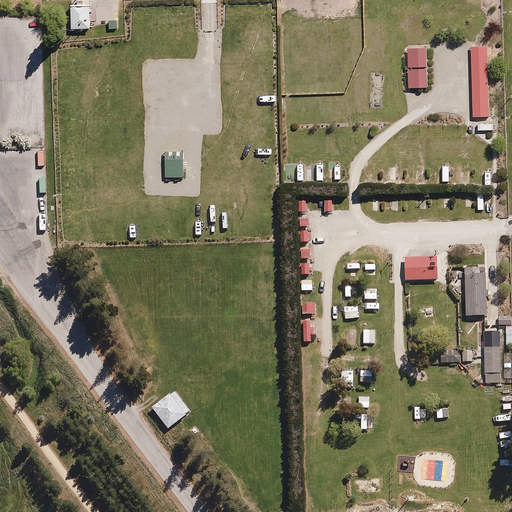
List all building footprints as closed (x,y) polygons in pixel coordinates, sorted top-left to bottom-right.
[(73,28),(92,28),(92,5),(73,5),(73,28)] [(141,38),(139,30),(128,32),(129,39),(141,38)] [(487,46),(470,47),(473,116),(489,115),(487,46)] [(427,48),(407,49),(408,88),(429,87),(427,48)] [(302,166),(294,166),(294,177),(301,177),(302,166)] [(303,212),(303,216),(309,216),(309,199),(299,200),(299,212),(303,212)] [(326,200),(326,211),(328,211),(328,215),(333,215),(333,211),(335,211),(334,200),(326,200)] [(312,220),(310,220),(310,218),(301,218),(301,228),(310,228),(310,223),(312,223),(312,220)] [(85,241),(85,229),(57,231),(58,243),(85,241)] [(313,232),(301,232),(302,244),(313,243),(313,232)] [(312,249),(302,250),(302,259),(313,259),(312,249)] [(441,261),(412,262),(413,287),(442,286),(441,261)] [(313,264),(303,265),(303,276),(314,276),(313,264)] [(493,276),(471,277),(473,319),(494,318),(493,276)] [(313,279),(303,279),(303,292),(313,292),(313,279)] [(313,303),(304,304),(304,316),(314,316),(313,303)] [(355,306),(343,307),(343,314),(355,314),(355,306)] [(433,329),(433,308),(418,307),(418,329),(433,329)] [(312,336),(315,336),(315,330),(312,330),(311,323),(304,323),(305,343),(312,343),(312,336)] [(355,327),(344,328),(344,339),(355,339),(355,327)] [(376,332),(364,332),(364,344),(376,344),(376,332)] [(506,335),(493,335),(495,391),(508,391),(506,335)] [(460,349),(441,350),(442,367),(445,367),(445,376),(461,375),(460,349)] [(372,370),(360,371),(360,383),(372,382),(372,370)] [(174,390),(151,407),(168,428),(190,411),(174,390)] [(370,397),(358,397),(359,408),(370,408),(370,397)] [(427,407),(414,407),(414,426),(427,426),(427,407)] [(451,408),(436,408),(436,426),(451,426),(451,408)]
